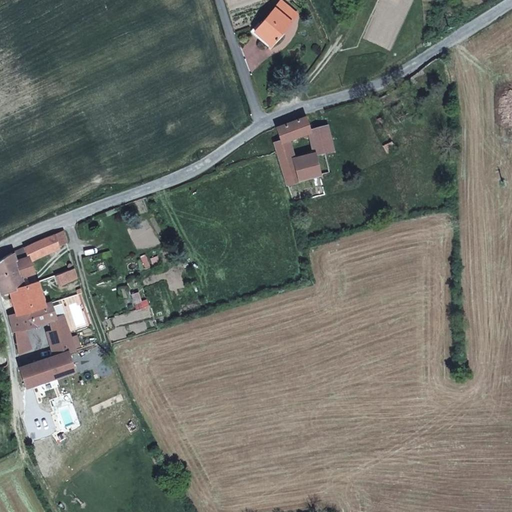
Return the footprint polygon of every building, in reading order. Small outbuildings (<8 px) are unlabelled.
[(290,21),(296,14),(281,0),(274,8),(290,21)] [(270,44),(290,21),(274,8),(255,31),(270,44)] [(310,130),(305,116),(276,127),(281,140),(281,142),(288,139),(308,133),(310,132),(310,130)] [(334,151),(327,126),(311,130),(310,130),(310,132),(308,133),(313,154),(315,153),(316,156),(325,153),(334,151)] [(288,184),(299,180),(320,175),(316,156),(315,153),(313,154),(294,158),(288,139),(281,142),(281,140),(274,143),(277,151),(288,184)] [(395,149),(391,141),(383,145),(387,153),(395,149)] [(62,235),(0,263),(0,290),(2,297),(19,294),(22,312),(14,318),(23,351),(43,347),(40,327),(58,321),(59,331),(54,337),(60,355),(27,367),(37,386),(84,370),(80,354),(85,345),(67,305),(57,305),(52,281),(30,285),(31,277),(43,271),(42,263),(71,250),(62,235)] [(79,268),(60,279),(65,294),(85,286),(79,268)]
